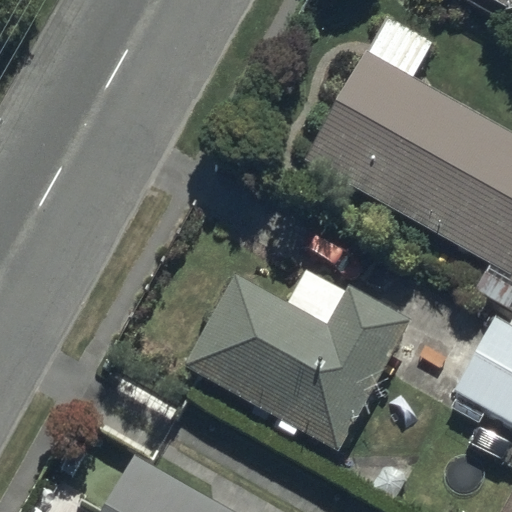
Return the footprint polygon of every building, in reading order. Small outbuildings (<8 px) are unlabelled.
[(511,0),(487,0),(511,13),(511,0)] [(304,160),(509,273),(511,268),(511,135),(363,54),(304,160)] [(176,364),(336,451),(408,320),(343,285),(324,320),(228,268),(176,364)] [(511,332),(490,320),(450,394),(511,427),(511,332)] [(98,511),(229,511),(130,456),(98,511)]
